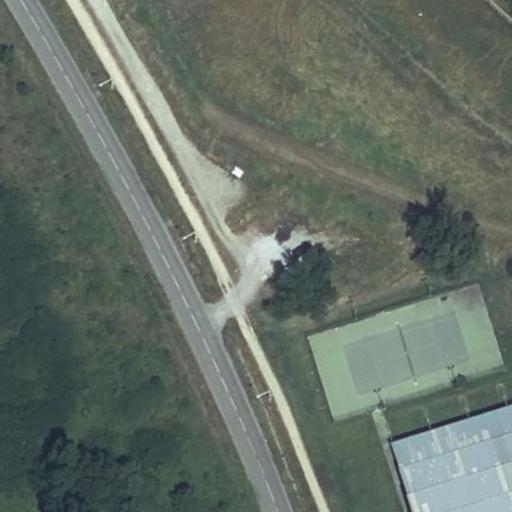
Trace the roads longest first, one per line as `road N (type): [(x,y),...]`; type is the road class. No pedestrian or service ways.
road 1 (tertiary): [(278,511),(134,196),(23,0)]
road 2 (track): [(351,0),(465,118),(511,146)]
